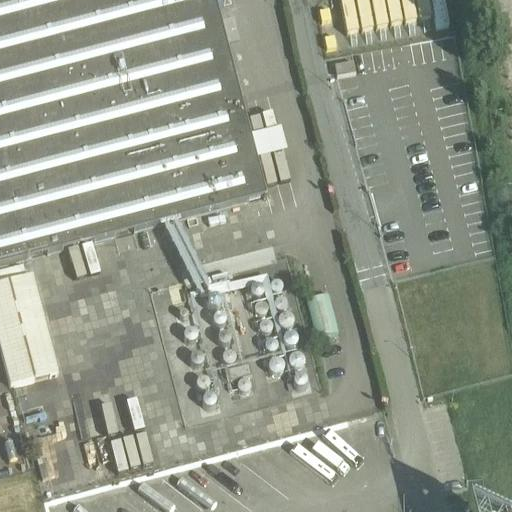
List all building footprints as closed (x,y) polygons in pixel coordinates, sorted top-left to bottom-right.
[(0,0),(0,271),(115,241),(119,256),(138,251),(134,237),(263,203),(263,204),(267,203),(213,0),(0,0)] [(355,78),(353,67),(334,70),(336,82),(355,78)] [(263,267),(261,253),(245,255),(246,269),(263,267)] [(35,281),(0,290),(0,342),(13,391),(61,379),(35,281)] [(328,299),(305,305),(316,344),(338,338),(328,299)] [(249,370),(229,375),(231,385),(251,380),(249,370)]
